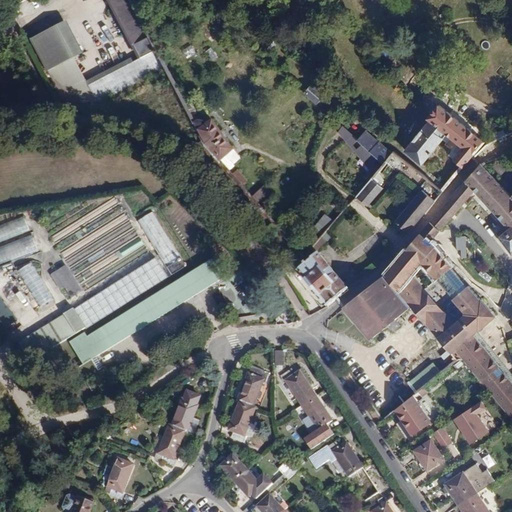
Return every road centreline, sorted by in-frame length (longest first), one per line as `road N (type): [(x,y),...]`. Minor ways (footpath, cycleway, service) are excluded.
road 1 (residential): [(318,354),(285,332),(235,342),(198,470),(207,485)]
road 2 (residential): [(318,354),(421,511)]
